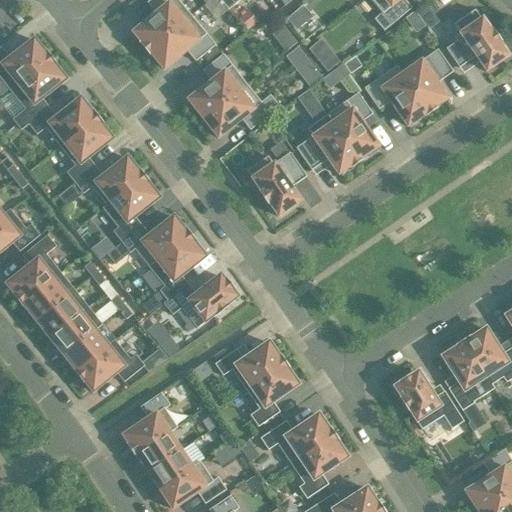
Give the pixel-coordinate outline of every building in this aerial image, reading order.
[(190,17),(176,0),(150,0),(147,4),(155,14),(146,21),(147,22),(132,33),(141,44),(140,44),(147,53),(190,17)] [(237,0),(218,0),(228,11),(239,1),(237,0)] [(370,0),(382,14),(374,20),(383,32),(410,9),(402,0),(370,0)] [(248,29),(257,22),(246,7),(237,14),(248,29)] [(453,25),(459,35),(454,39),(456,42),(445,50),(458,68),(475,57),(485,72),(507,57),(497,44),(498,44),(491,33),(490,34),(474,10),(453,25)] [(215,46),(190,17),(147,53),(149,55),(149,54),(163,71),(177,59),(178,59),(186,52),(195,62),(215,46)] [(0,80),(9,92),(49,60),(45,55),(44,56),(33,41),(9,60),(0,48),(0,80)] [(436,51),(401,76),(427,114),(435,108),(446,100),(435,84),(452,73),(436,51)] [(246,86),(222,56),(203,72),(211,82),(202,89),(202,90),(187,101),(202,120),(246,86)] [(350,74),(360,67),(354,59),(344,66),(350,74)] [(53,66),(49,60),(9,92),(23,110),(11,119),(19,130),(27,124),(47,108),(40,100),(64,81),(53,66)] [(340,80),(349,73),(343,65),(334,72),(340,80)] [(395,67),(363,90),(378,110),(389,103),(395,112),(396,112),(406,127),(424,115),(424,116),(427,114),(401,76),(395,67)] [(260,104),(246,86),(202,120),(217,139),(232,128),(241,121),(249,132),(279,109),(270,97),(260,104)] [(314,123),(327,114),(309,89),(297,97),(314,123)] [(357,94),(325,116),(357,163),(360,160),(359,160),(377,148),(366,132),(367,132),(360,123),(371,115),(357,94)] [(91,115),(79,100),(55,119),(47,108),(27,124),(35,135),(43,128),(59,148),(96,119),(92,114),(91,115)] [(325,116),(306,130),(311,138),(295,149),(310,171),(327,160),(337,175),(348,167),(349,168),(357,163),(325,116)] [(64,173),(73,183),(74,184),(94,168),(87,159),(111,140),(99,125),(100,125),(96,119),(59,148),(73,166),(64,173)] [(289,189),(305,178),(289,154),(272,165),(266,157),(245,172),(260,193),(259,194),(267,205),(268,204),(277,217),(298,203),(289,189)] [(137,174),(126,159),(102,178),(94,168),(74,184),(81,194),(90,187),(105,206),(142,178),(138,173),(137,174)] [(6,171),(13,181),(20,176),(12,166),(6,171)] [(20,176),(13,181),(21,190),(27,185),(20,176)] [(146,184),(142,178),(105,206),(102,209),(117,229),(112,233),(120,243),(141,227),(133,218),(157,199),(146,184)] [(57,196),(65,205),(72,199),(65,189),(57,196)] [(0,251),(11,243),(18,253),(39,237),(30,226),(24,230),(9,211),(1,217),(0,217),(0,251)] [(134,250),(149,269),(189,238),(185,232),(184,233),(172,218),(148,237),(141,227),(120,243),(129,254),(134,250)] [(21,307),(22,306),(60,275),(45,256),(55,248),(46,237),(21,257),(29,266),(5,286),(14,296),(13,297),(21,307)] [(193,243),(189,238),(149,269),(163,288),(159,292),(166,302),(187,286),(180,277),(204,258),(192,243),(193,243)] [(83,268),(91,278),(97,273),(90,263),(83,268)] [(97,273),(91,278),(98,287),(105,282),(97,273)] [(22,306),(35,322),(73,291),(60,275),(22,306)] [(166,302),(163,305),(172,316),(180,309),(196,329),(214,315),(215,316),(225,308),(225,307),(235,298),(231,293),(232,292),(224,282),(223,283),(219,277),(195,296),(187,286),(166,302)] [(35,322),(49,339),(87,308),(73,291),(35,322)] [(110,302),(118,311),(124,306),(117,297),(110,302)] [(156,311),(149,301),(141,306),(149,316),(156,311)] [(124,306),(118,311),(125,321),(132,316),(124,306)] [(87,308),(49,339),(63,357),(93,332),(101,326),(87,308)] [(468,340),(462,343),(490,386),(502,378),(505,384),(511,379),(511,351),(511,350),(501,356),(484,330),(468,341),(468,340)] [(63,357),(75,372),(106,347),(93,332),(63,357)] [(106,347),(75,372),(74,372),(82,383),(83,382),(91,393),(115,373),(123,383),(143,367),(134,356),(129,361),(113,341),(106,347)] [(490,386),(462,343),(457,347),(457,348),(441,358),(457,384),(447,390),(461,412),(473,405),(472,403),(493,390),(490,386)] [(231,371),(245,391),(283,364),(279,359),(278,359),(267,344),(242,361),(235,351),(214,366),(222,377),(231,371)] [(283,364),(245,391),(259,410),(249,417),(257,428),(278,413),(271,403),(296,386),(286,370),(283,364)] [(399,385),(394,389),(401,400),(400,400),(407,412),(408,411),(421,431),(442,417),(451,430),(462,423),(443,393),(433,399),(416,374),(410,378),(410,377),(399,384),(399,385)] [(125,446),(132,457),(165,434),(165,435),(174,430),(161,411),(166,407),(158,395),(137,409),(144,420),(120,437),(125,446)] [(276,445),(290,465),(332,437),(328,431),(328,432),(317,416),(292,433),(285,423),(259,440),(267,451),(276,445)] [(214,428),(208,418),(201,423),(208,433),(214,428)] [(231,443),(225,433),(218,437),(225,447),(231,443)] [(133,457),(144,474),(177,452),(165,435),(165,434),(132,457),(133,457)] [(332,437),(290,465),(303,485),(298,489),(306,500),(327,486),(320,475),(346,459),(335,443),(336,442),(332,437)] [(232,444),(227,448),(234,459),(240,455),(232,444)] [(480,482),(465,492),(477,511),(478,511),(511,490),(511,463),(504,451),(482,464),(490,476),(480,482)] [(144,474),(156,492),(189,470),(188,469),(177,452),(144,474)] [(189,470),(156,492),(169,511),(194,494),(201,506),(222,492),(214,479),(209,483),(196,464),(188,469),(189,470)] [(377,511),(380,510),(376,505),(365,489),(340,506),(333,495),(306,511),(377,511)] [(511,511),(511,490),(479,511),(511,511)] [(231,511),(235,510),(227,498),(205,511),(231,511)]
